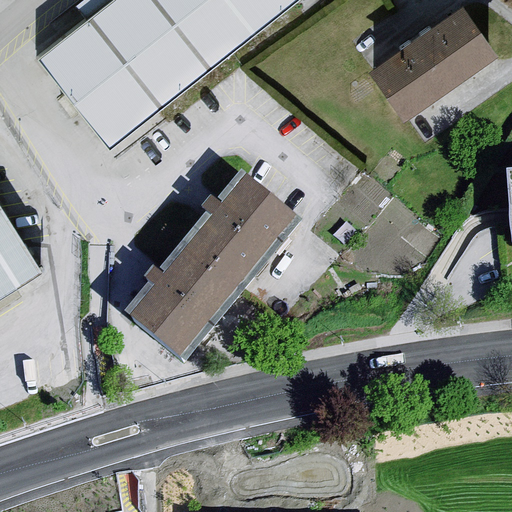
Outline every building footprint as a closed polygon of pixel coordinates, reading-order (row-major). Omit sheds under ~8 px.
[(107,139),(280,0),(108,0),(39,55),(107,139)] [(494,49),(461,0),(368,61),(401,110),(494,49)] [(405,1),(357,33),(366,45),(414,14),(405,1)] [(301,222),(245,177),(131,316),(187,361),(301,222)] [(0,295),(38,273),(0,212),(0,295)]
